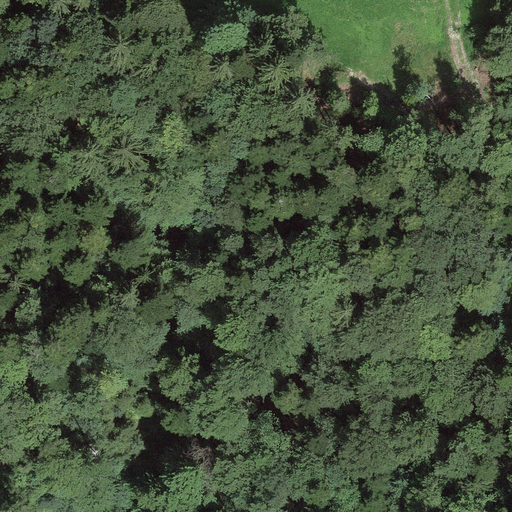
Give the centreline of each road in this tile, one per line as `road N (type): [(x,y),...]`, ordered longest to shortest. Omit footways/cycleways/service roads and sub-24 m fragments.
road 1 (track): [(457,168),(413,111),(243,1)]
road 2 (track): [(511,340),(457,168)]
